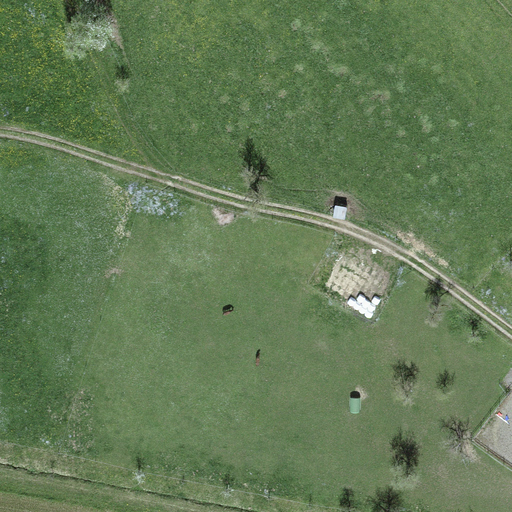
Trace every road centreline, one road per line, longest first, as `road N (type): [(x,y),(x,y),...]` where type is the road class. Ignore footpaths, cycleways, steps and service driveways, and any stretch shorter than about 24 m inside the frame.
road 1 (track): [(511,341),(384,250),(59,149),(0,141)]
road 2 (track): [(48,0),(97,130),(122,171)]
